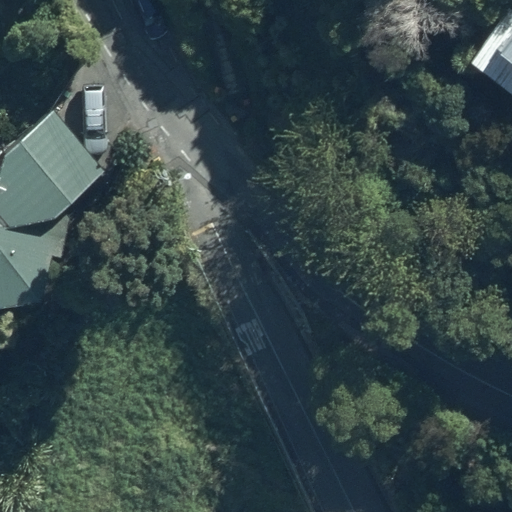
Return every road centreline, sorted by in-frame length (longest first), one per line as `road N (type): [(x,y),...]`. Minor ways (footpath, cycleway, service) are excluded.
road 1 (residential): [(165,115),(333,287),(435,356),(511,394)]
road 2 (residential): [(165,115),(350,511)]
road 3 (residential): [(114,0),(165,115)]
